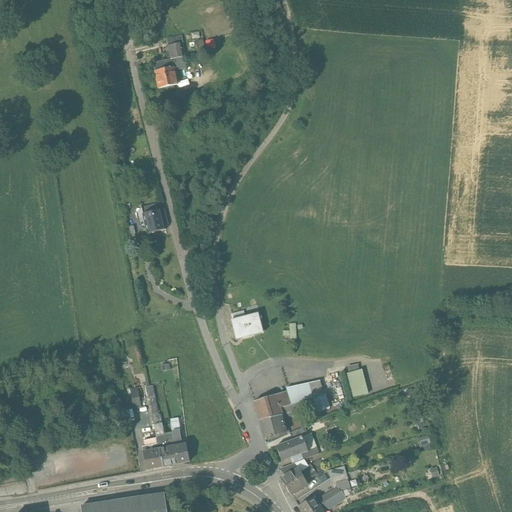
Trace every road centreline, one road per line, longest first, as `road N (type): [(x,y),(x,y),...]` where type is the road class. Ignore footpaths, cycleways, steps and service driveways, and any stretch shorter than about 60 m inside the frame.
road 1 (unclassified): [(247,412),(208,245),(240,176),(289,102),(290,48),(276,0)]
road 2 (unclassified): [(247,412),(199,316),(141,108),(127,0)]
road 3 (secondary): [(0,508),(218,479)]
